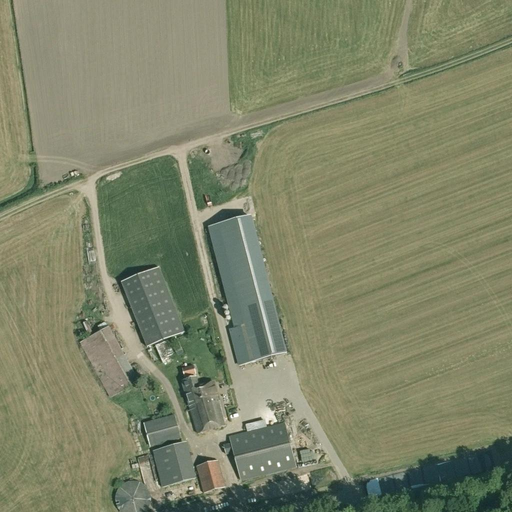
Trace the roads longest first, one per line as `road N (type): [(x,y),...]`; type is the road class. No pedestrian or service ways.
road 1 (track): [(0,222),(89,181),(511,38)]
road 2 (unknown): [(89,181),(104,274),(132,334)]
road 3 (unclassified): [(383,511),(511,482)]
